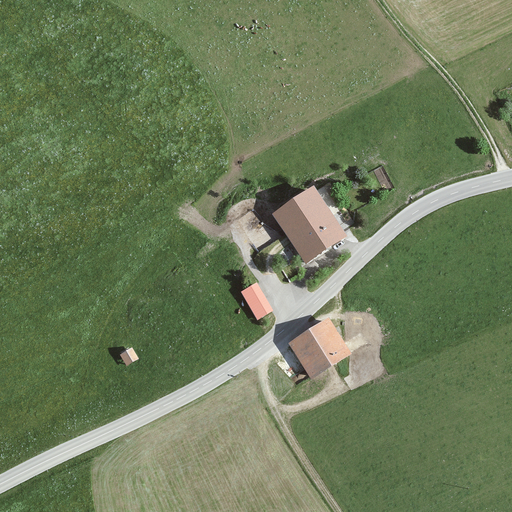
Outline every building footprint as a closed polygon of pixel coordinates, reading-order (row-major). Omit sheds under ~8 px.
[(384,166),(376,169),(381,183),(389,180),(384,166)] [(268,218),(301,266),(342,237),(308,189),(268,218)] [(256,283),(241,293),(257,321),(273,312),(256,283)] [(288,344),(310,379),(350,354),(328,319),(288,344)] [(364,332),(351,338),(354,345),(368,339),(364,332)] [(119,356),(125,366),(135,360),(129,350),(119,356)]
